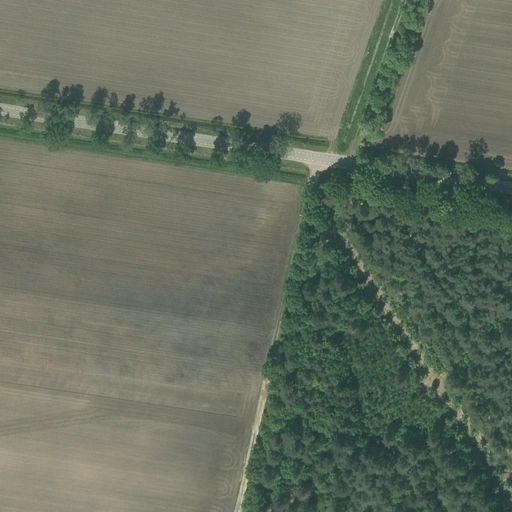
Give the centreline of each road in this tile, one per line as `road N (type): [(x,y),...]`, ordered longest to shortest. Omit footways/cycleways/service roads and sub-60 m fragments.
road 1 (unclassified): [(511,188),(0,109)]
road 2 (track): [(312,207),(246,511)]
road 3 (track): [(428,368),(511,506)]
